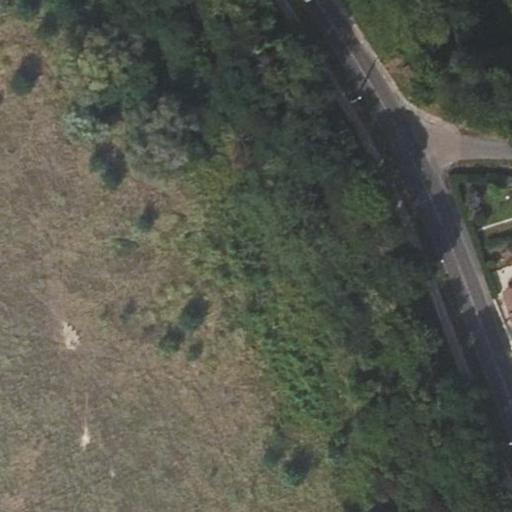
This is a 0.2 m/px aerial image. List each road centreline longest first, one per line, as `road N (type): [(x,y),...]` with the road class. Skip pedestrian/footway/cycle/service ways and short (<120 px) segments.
road 1 (tertiary): [(511,403),(405,144)]
road 2 (tertiary): [(405,144),(317,0)]
